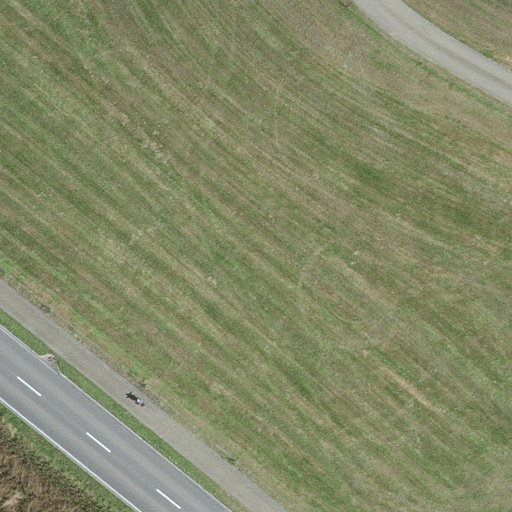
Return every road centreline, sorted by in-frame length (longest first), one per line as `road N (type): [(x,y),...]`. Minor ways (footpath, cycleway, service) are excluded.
road 1 (secondary): [(0,363),(183,511)]
road 2 (track): [(378,0),(511,90)]
